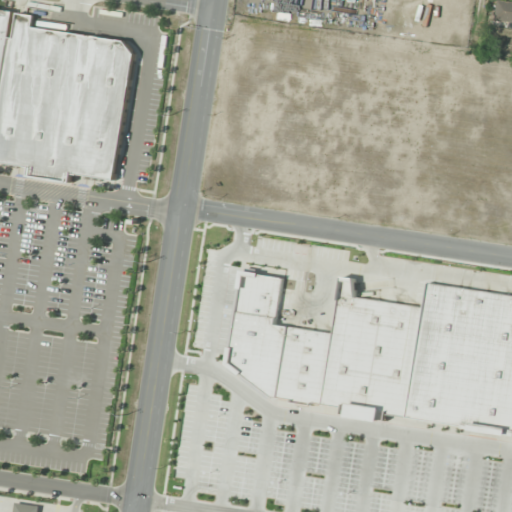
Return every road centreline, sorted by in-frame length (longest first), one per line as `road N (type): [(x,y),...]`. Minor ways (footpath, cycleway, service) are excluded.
road 1 (tertiary): [(215,5),(134,511)]
road 2 (residential): [(511,258),(183,210)]
road 3 (residential): [(0,477),(137,499)]
